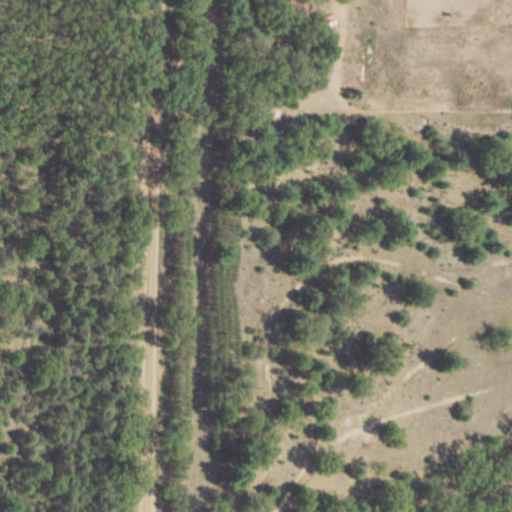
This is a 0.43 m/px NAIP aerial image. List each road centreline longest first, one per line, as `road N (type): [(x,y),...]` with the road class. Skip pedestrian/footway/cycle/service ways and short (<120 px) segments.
road 1 (residential): [(145,0),(137,511)]
road 2 (residential): [(143,90),(0,78)]
